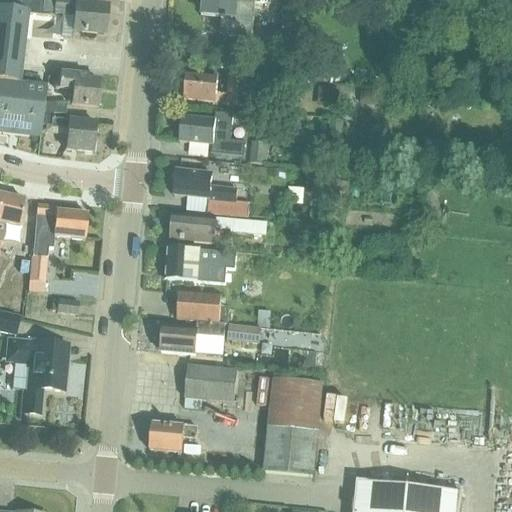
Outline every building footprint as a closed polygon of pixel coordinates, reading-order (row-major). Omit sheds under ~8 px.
[(0,82),(20,85),(20,84),(29,16),(54,18),(54,15),(61,16),(75,17),(73,33),(105,36),(108,9),(91,7),(91,0),(75,0),(75,1),(60,0),(22,0),(21,12),(0,9),(0,82)] [(0,0),(0,9),(21,12),(22,0),(0,0)] [(205,0),(204,17),(222,19),(221,36),(234,38),(253,39),(256,5),(269,6),(269,0),(205,0)] [(315,68),(313,82),(326,84),(328,70),(315,68)] [(57,76),(56,91),(73,92),(72,107),(99,110),(101,84),(88,83),(89,79),(57,76)] [(249,107),(251,82),(229,80),(228,92),(218,91),(219,80),(187,77),(185,102),(249,107)] [(44,114),(45,104),(47,88),(20,84),(20,85),(0,82),(0,129),(41,135),(42,129),(44,114)] [(266,83),(265,96),(279,97),(280,85),(266,83)] [(337,109),(339,93),(321,91),(319,108),(337,109)] [(362,95),(361,107),(375,107),(375,95),(362,95)] [(67,106),(45,104),(44,114),(53,115),(66,116),(67,106)] [(52,122),(53,115),(44,114),(42,129),(51,130),(69,132),(67,152),(94,154),(97,126),(52,122)] [(181,135),(180,145),(181,146),(181,145),(190,145),(209,147),(212,148),(211,156),(209,156),(209,157),(245,161),(245,160),(245,159),(244,159),(245,145),(231,144),(230,144),(230,143),(232,119),(233,119),(233,118),(214,116),(214,117),(215,117),(214,124),(184,121),(184,120),(183,120),(181,135)] [(329,136),(343,137),(344,123),(330,122),(329,136)] [(362,129),(360,146),(378,148),(379,131),(362,129)] [(263,146),(252,145),(250,165),(261,166),(263,146)] [(347,147),(346,159),(353,159),(354,148),(347,147)] [(286,173),(269,171),(268,185),(284,187),(286,173)] [(248,206),(235,204),(237,191),(210,188),(212,175),(177,172),(174,198),(206,201),(205,216),(247,220),(248,206)] [(2,196),(0,205),(0,251),(6,226),(20,229),(26,202),(2,196)] [(31,258),(29,282),(45,283),(47,260),(48,249),(52,249),(52,238),(84,241),(86,216),(55,213),(55,209),(36,207),(34,225),(31,258)] [(267,238),(268,226),(173,218),(171,240),(216,244),(217,230),(231,231),(231,234),(267,238)] [(328,228),(327,240),(336,240),(337,229),(328,228)] [(166,268),(165,281),(225,286),(226,272),(235,272),(236,255),(210,253),(170,249),(168,268),(166,268)] [(62,269),(61,289),(85,291),(87,270),(62,269)] [(177,323),(197,324),(224,326),(226,300),(180,296),(177,323)] [(78,316),(79,303),(58,301),(57,314),(78,316)] [(260,326),(261,310),(249,309),(248,325),(260,326)] [(0,333),(14,337),(19,319),(0,314),(0,333)] [(224,326),(197,324),(197,333),(164,330),(162,355),(195,358),(223,360),(226,326),(224,326)] [(228,328),(227,341),(259,344),(260,330),(228,328)] [(67,347),(35,344),(8,341),(6,366),(28,368),(26,393),(23,393),(21,413),(42,415),(44,391),(63,393),(67,347)] [(235,406),(238,373),(189,368),(186,401),(235,406)] [(260,406),(262,379),(250,378),(248,406),(260,406)] [(323,387),(275,382),(266,474),(314,479),(323,387)] [(196,442),(197,430),(152,425),(149,452),(182,455),(183,441),(196,442)] [(456,511),(458,494),(358,484),(355,511),(456,511)]
